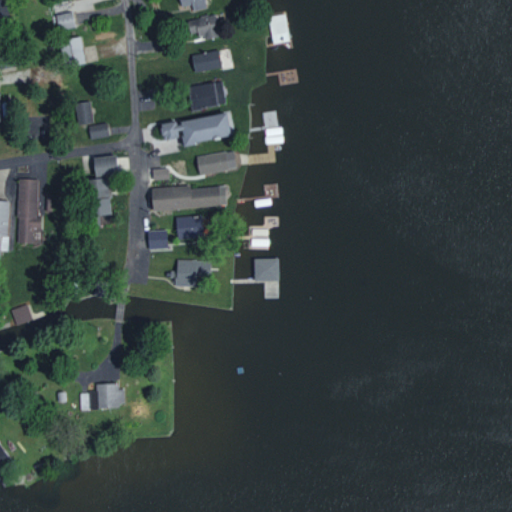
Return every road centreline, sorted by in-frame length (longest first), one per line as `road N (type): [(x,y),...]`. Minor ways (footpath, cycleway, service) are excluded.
road 1 (residential): [(74,382),(98,368),(116,327),(131,238),(139,168),(131,0)]
road 2 (residential): [(137,138),(0,161)]
